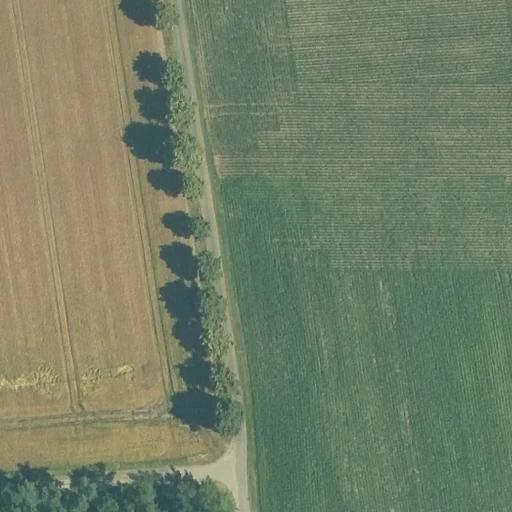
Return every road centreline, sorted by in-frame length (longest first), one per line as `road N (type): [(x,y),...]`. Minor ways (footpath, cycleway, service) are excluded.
road 1 (residential): [(178,0),(242,429),(244,511)]
road 2 (track): [(237,469),(0,487)]
